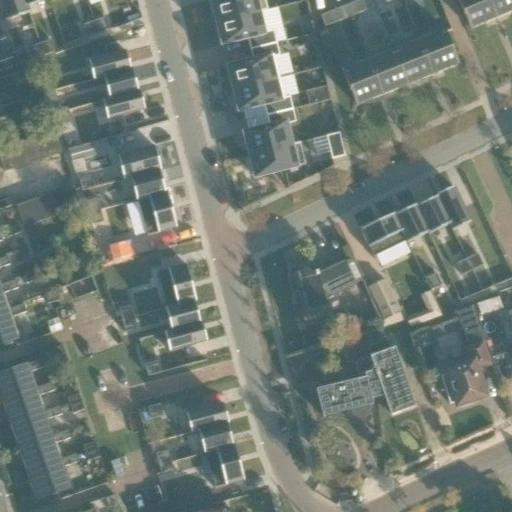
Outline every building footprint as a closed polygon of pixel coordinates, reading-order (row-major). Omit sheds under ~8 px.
[(0,0),(0,6),(5,22),(29,14),(27,7),(24,0),(0,0)] [(214,0),(211,1),(216,23),(258,13),(267,11),(264,0),(214,0)] [(361,0),(340,8),(345,19),(365,11),(361,0)] [(458,0),(470,29),(495,19),(487,0),(458,0)] [(511,0),(487,0),(495,19),(511,11),(511,0)] [(340,8),(320,16),(324,28),(345,19),(340,8)] [(258,13),(216,23),(222,46),(247,40),(249,50),(276,44),(273,31),(263,34),(258,13)] [(102,19),(94,22),(98,34),(106,31),(102,19)] [(94,22),(86,25),(90,37),(98,34),(94,22)] [(417,36),(432,75),(457,65),(442,26),(417,36)] [(391,46),(407,85),(432,75),(417,36),(391,46)] [(0,63),(12,60),(5,40),(0,41),(0,63)] [(47,42),(39,45),(43,57),(51,54),(47,42)] [(252,61),(227,67),(233,90),(279,78),(274,58),(279,56),(276,44),(249,50),(252,61)] [(39,45),(31,48),(35,59),(43,57),(39,45)] [(366,56),(381,95),(407,85),(391,46),(366,56)] [(125,52),(87,62),(92,81),(103,79),(132,71),(132,69),(130,70),(125,52)] [(356,105),(381,95),(366,56),(340,66),(356,105)] [(132,71),(103,79),(108,100),(138,92),(132,71)] [(279,78),(233,90),(238,112),(242,111),(263,106),(265,117),(292,110),(289,98),(284,99),(279,78)] [(52,83),(39,86),(41,94),(54,91),(52,83)] [(308,106),(330,101),(326,87),(305,93),(308,106)] [(54,91),(41,94),(44,102),(56,99),(54,91)] [(108,100),(101,101),(106,120),(144,110),(139,91),(138,92),(108,100)] [(247,132),(243,133),(249,155),(290,146),(285,125),(295,123),(292,110),(265,117),(268,127),(247,132)] [(68,111),(55,115),(58,123),(70,120),(68,111)] [(101,132),(105,150),(122,147),(118,128),(101,132)] [(41,136),(48,156),(60,152),(53,132),(41,136)] [(344,157),(339,134),(325,137),(329,153),(331,160),(344,157)] [(37,160),(48,156),(41,136),(30,139),(37,160)] [(26,164),(37,160),(30,139),(19,143),(26,164)] [(15,168),(26,164),(19,143),(8,147),(15,168)] [(290,146),(249,155),(254,178),(305,166),(299,144),(290,146)] [(95,157),(92,145),(69,151),(72,163),(83,160),(95,157)] [(0,161),(3,172),(15,168),(8,147),(0,149),(0,161)] [(154,147),(116,158),(123,182),(130,180),(159,172),(161,172),(154,147)] [(159,172),(130,180),(136,202),(137,202),(167,194),(166,192),(165,193),(159,172)] [(91,180),(79,183),(81,192),(94,189),(91,180)] [(61,191),(68,211),(79,207),(72,187),(61,191)] [(435,196),(435,198),(449,225),(452,232),(470,223),(452,188),(435,196)] [(56,215),(68,211),(61,191),(49,194),(56,215)] [(45,219),(56,215),(49,194),(38,198),(45,219)] [(167,194),(137,202),(146,237),(176,229),(167,194)] [(34,222),(45,219),(38,198),(27,202),(34,222)] [(415,206),(414,206),(427,234),(428,235),(429,235),(448,225),(449,225),(435,198),(416,207),(415,206)] [(8,199),(0,201),(0,210),(11,207),(8,199)] [(23,226),(34,222),(27,202),(16,206),(23,226)] [(98,203),(85,206),(87,214),(100,211),(98,203)] [(394,214),(392,215),(403,237),(405,242),(406,244),(427,234),(414,206),(394,216),(394,214)] [(511,210),(498,217),(508,237),(511,235),(511,210)] [(100,211),(87,214),(90,223),(102,220),(100,211)] [(392,215),(359,231),(370,253),(373,258),(405,242),(403,237),(392,215)] [(9,237),(20,233),(18,226),(6,230),(9,237)] [(36,245),(39,253),(50,249),(48,242),(36,245)] [(118,265),(109,267),(110,278),(144,273),(139,244),(115,248),(118,265)] [(476,255),(465,260),(471,272),(481,267),(476,255)] [(6,258),(0,260),(0,268),(9,265),(6,258)] [(465,260),(455,265),(461,277),(471,272),(465,260)] [(288,273),(298,310),(324,303),(322,299),(354,284),(353,282),(346,267),(343,262),(317,274),(317,271),(315,272),(313,266),(288,273)] [(354,264),(346,267),(353,282),(361,278),(354,264)] [(186,266),(156,274),(166,309),(164,309),(165,311),(194,303),(196,302),(186,266)] [(23,277),(25,285),(37,281),(34,273),(23,277)] [(432,277),(424,280),(430,292),(438,288),(432,277)] [(384,280),(368,288),(383,321),(400,313),(384,280)] [(15,282),(0,286),(0,294),(0,295),(17,289),(15,282)] [(140,306),(157,305),(156,288),(139,289),(140,306)] [(59,301),(57,294),(45,297),(47,304),(59,301)] [(194,303),(165,311),(170,331),(200,323),(194,303)] [(456,311),(468,348),(472,362),(446,370),(447,374),(441,376),(450,404),(456,402),(457,406),(484,397),(475,369),(489,365),(482,344),(485,343),(473,305),(456,311)] [(23,306),(6,312),(7,314),(9,319),(26,313),(23,306)] [(131,310),(119,313),(121,321),(134,318),(131,310)] [(430,321),(427,312),(406,320),(410,329),(430,321)] [(453,313),(445,316),(449,325),(457,321),(453,313)] [(0,345),(16,340),(9,319),(7,314),(0,316),(0,345)] [(134,318),(121,321),(123,330),(136,326),(134,318)] [(437,319),(429,323),(432,331),(440,328),(437,319)] [(170,331),(163,333),(168,352),(206,342),(201,323),(200,323),(170,331)] [(365,421),(369,414),(367,413),(369,408),(369,409),(371,406),(372,405),(370,400),(383,396),(390,416),(414,407),(394,348),(390,350),(387,340),(368,347),(371,356),(355,362),(361,380),(316,391),(323,418),(324,418),(329,417),(341,418),(354,421),(361,424),(363,420),(365,421)] [(50,350),(53,358),(64,354),(62,347),(50,350)] [(25,366),(25,367),(28,374),(45,368),(42,360),(25,366)] [(186,363),(173,364),(175,381),(188,380),(186,363)] [(157,365),(145,368),(147,377),(160,374),(157,365)] [(33,390),(28,374),(25,367),(0,375),(0,394),(3,403),(34,392),(33,390)] [(50,384),(33,390),(34,392),(36,397),(53,391),(50,384)] [(42,414),(36,397),(34,392),(3,403),(11,427),(43,416),(42,414)] [(69,406),(81,403),(78,395),(67,399),(69,406)] [(69,406),(72,414),(83,410),(81,403),(69,406)] [(159,405),(147,408),(149,417),(162,413),(159,405)] [(223,405),(185,415),(190,434),(197,432),(227,424),(228,424),(223,405)] [(59,408),(42,414),(43,416),(44,421),(61,415),(59,408)] [(50,437),(44,421),(43,416),(11,427),(20,451),(51,440),(50,437)] [(227,424),(197,432),(203,455),(205,454),(234,446),(234,445),(232,445),(227,424)] [(67,431),(50,437),(51,440),(53,445),(70,439),(67,431)] [(58,461),(53,445),(51,440),(20,451),(28,475),(59,464),(58,461)] [(97,451),(94,443),(82,447),(85,455),(97,451)] [(234,446),(205,454),(214,489),(243,481),(234,446)] [(99,458),(97,451),(85,455),(88,462),(99,458)] [(168,454),(156,457),(158,466),(171,463),(168,454)] [(75,455),(58,461),(59,464),(61,469),(78,463),(75,455)] [(171,463),(158,466),(160,474),(173,471),(171,463)] [(68,489),(61,469),(59,464),(28,475),(37,500),(68,489)] [(114,496),(106,499),(109,508),(118,505),(114,496)]
